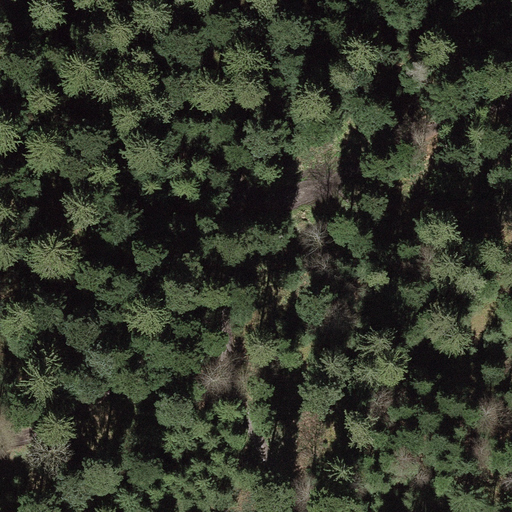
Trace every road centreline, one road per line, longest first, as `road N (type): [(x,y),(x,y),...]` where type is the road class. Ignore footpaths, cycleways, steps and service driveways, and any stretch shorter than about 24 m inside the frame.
road 1 (track): [(235,271),(244,243),(273,211),(511,93)]
road 2 (track): [(235,271),(111,389),(39,430),(0,433)]
road 3 (track): [(225,0),(200,78),(232,192),(235,271)]
road 4 (track): [(305,511),(281,471),(246,356),(235,271)]
